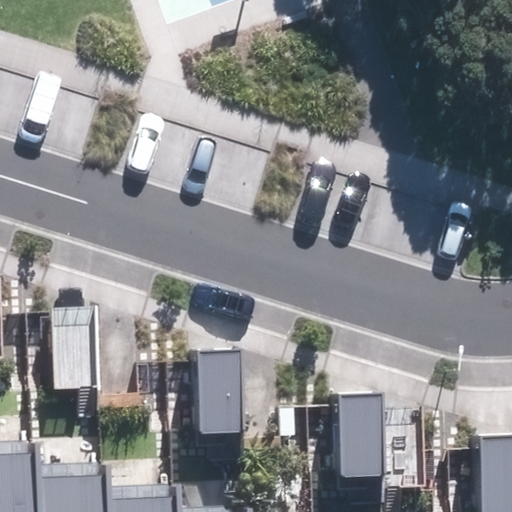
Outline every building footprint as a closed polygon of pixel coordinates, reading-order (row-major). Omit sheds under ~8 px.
[(48,301),(49,383),(92,383),(92,301),(48,301)] [(195,341),(196,423),(239,423),(239,341),(195,341)] [(334,390),(335,472),(378,472),(377,390),(334,390)] [(63,407),(0,407),(0,511),(64,511),(64,437),(63,407)] [(511,425),(472,426),(473,508),(511,507),(511,425)] [(132,437),(64,437),(64,511),(132,511),(132,457),(132,437)] [(213,457),(132,457),(132,511),(212,511),(213,480),(213,457)] [(286,479),(213,480),(212,511),(286,511),(286,494),(286,479)] [(347,511),(347,492),(286,494),(286,511),(347,511)]
